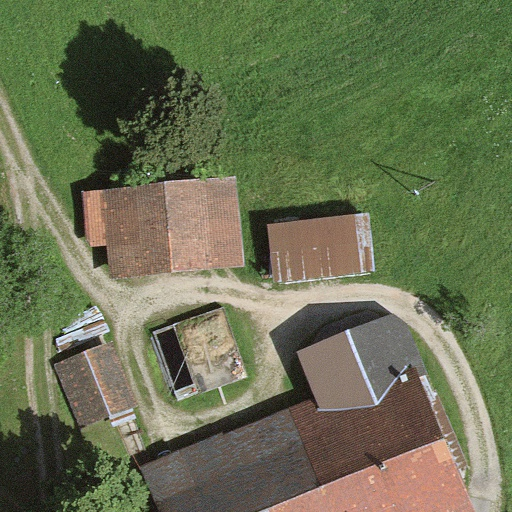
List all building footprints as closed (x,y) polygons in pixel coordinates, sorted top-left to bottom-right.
[(229,189),(103,203),(112,285),(239,271),(229,189)] [(367,227),(271,240),(277,288),(374,276),(367,227)] [(230,317),(179,334),(195,382),(246,365),(230,317)] [(470,511),(392,325),(297,365),(315,408),(152,475),(166,511),(470,511)] [(119,353),(59,375),(93,468),(153,446),(119,353)]
